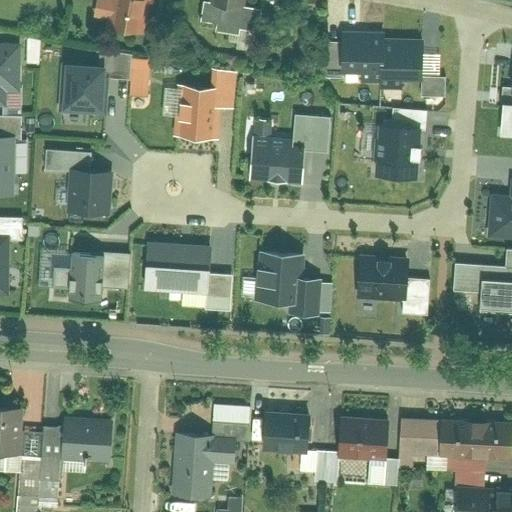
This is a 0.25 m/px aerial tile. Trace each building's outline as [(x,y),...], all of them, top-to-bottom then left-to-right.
[(100,0),(98,13),(133,20),(137,0),(100,0)] [(208,0),(208,6),(247,11),(248,0),(208,0)] [(247,11),(208,6),(202,5),(200,23),(215,25),(214,33),(239,36),(239,31),(258,34),(261,13),(247,11)] [(424,78),(424,74),(424,39),(384,39),(384,34),(343,34),(343,43),(324,43),(324,80),(342,80),(342,76),(360,75),(360,84),(379,84),(379,90),(400,90),(400,83),(421,83),(421,97),(445,97),(445,78),(424,78)] [(40,40),(28,39),(26,64),(38,65),(40,40)] [(0,108),(5,108),(5,92),(20,92),(21,45),(0,44),(0,108)] [(98,69),(66,67),(62,114),(101,116),(104,78),(129,80),(130,69),(131,57),(99,52),(98,69)] [(130,69),(129,80),(128,99),(148,100),(149,70),(130,69)] [(176,87),(173,138),(217,141),(219,110),(232,111),(235,72),(212,70),(211,89),(176,87)] [(378,124),(375,179),(416,181),(419,131),(425,132),(426,111),(391,109),(390,125),(378,124)] [(252,134),(249,185),(302,188),(304,152),(327,154),(329,118),(293,116),(292,136),(252,134)] [(0,197),(12,198),(13,142),(20,143),(20,118),(0,117),(0,197)] [(68,173),(66,214),(108,216),(109,173),(90,173),(91,154),(45,152),(44,172),(68,173)] [(510,196),(490,195),(487,239),(511,240),(511,180),(510,196)] [(0,297),(7,298),(9,241),(23,242),(23,220),(0,219),(0,297)] [(307,253),(262,250),(259,304),(292,306),(292,316),(322,318),(324,281),(305,279),(307,253)] [(129,256),(105,255),(70,254),(69,269),(55,268),(54,290),(68,290),(68,303),(102,304),(102,289),(128,290),(129,256)] [(409,257),(358,256),(357,302),(403,303),(403,314),(427,315),(428,280),(409,280),(409,257)] [(511,279),(482,278),(481,314),(511,314),(511,279)] [(213,438),(172,436),(168,488),(206,491),(208,458),(247,461),(250,409),(215,406),(213,438)] [(0,451),(16,453),(18,409),(0,407),(0,451)] [(310,413),(267,412),(266,446),(288,447),(287,470),(334,472),(335,451),(308,450),(310,413)] [(117,419),(64,413),(59,457),(112,463),(117,419)] [(404,452),(508,457),(509,423),(405,419),(404,452)] [(389,455),(390,423),(346,421),(345,453),(389,455)] [(511,511),(511,492),(464,491),(463,511),(511,511)]
